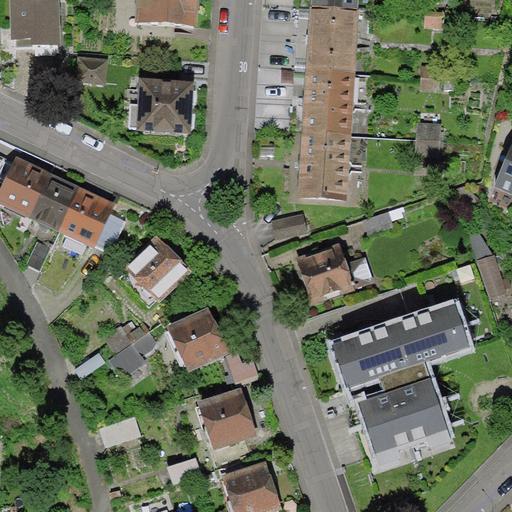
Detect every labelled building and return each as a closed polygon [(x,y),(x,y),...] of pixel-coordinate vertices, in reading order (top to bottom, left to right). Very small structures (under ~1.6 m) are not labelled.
[(54,0),(12,0),(14,44),(35,43),(35,52),(56,52),(54,0)] [(199,0),(137,0),(135,30),(198,33),(199,0)] [(304,103),(299,165),(296,198),(348,202),(361,0),(310,0),(308,44),(304,103)] [(108,59),(77,57),(75,84),(106,86),(108,59)] [(194,79),(138,76),(135,130),(191,133),(194,79)] [(511,145),(494,188),(511,195),(511,145)] [(95,201),(64,186),(31,170),(2,156),(0,158),(0,189),(3,191),(0,196),(0,202),(93,247),(112,209),(95,201)] [(308,233),(304,212),(272,219),(276,240),(308,233)] [(480,233),(469,236),(489,300),(507,294),(495,256),(480,233)] [(193,270),(158,236),(117,278),(152,312),(193,270)] [(340,248),(297,262),(303,281),(311,303),(372,282),(365,260),(346,266),(340,248)] [(469,349),(455,305),(333,347),(347,390),(379,379),(385,395),(359,405),(380,468),(452,443),(425,364),(469,349)] [(215,307),(170,327),(190,372),(235,352),(215,307)] [(146,335),(140,327),(136,329),(130,320),(103,338),(116,356),(146,335)] [(156,342),(150,332),(146,335),(116,356),(108,361),(122,381),(146,363),(143,357),(152,350),(156,342)] [(242,390),(197,406),(209,441),(204,443),(214,471),(252,459),(245,439),(258,435),(242,390)] [(141,437),(134,417),(99,429),(105,448),(141,437)] [(268,461),(222,476),(233,511),(271,511),(283,508),(268,461)]
